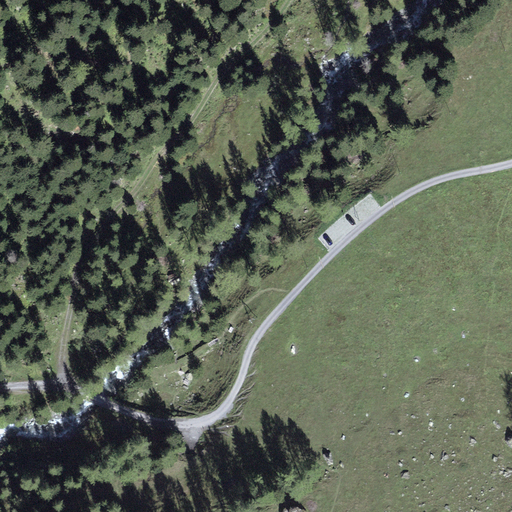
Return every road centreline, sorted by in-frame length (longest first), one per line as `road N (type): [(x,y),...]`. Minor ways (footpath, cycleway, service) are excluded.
road 1 (track): [(65,386),(72,289),(96,232),(288,0)]
road 2 (track): [(511,161),(433,181),(392,202),(272,317),(228,406),(200,424)]
road 3 (track): [(200,424),(162,423),(65,386),(0,390)]
